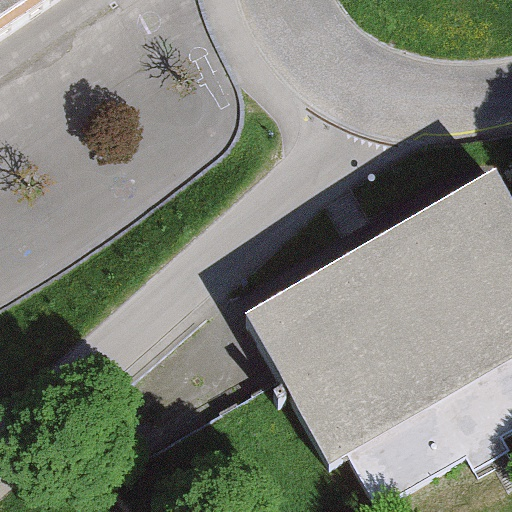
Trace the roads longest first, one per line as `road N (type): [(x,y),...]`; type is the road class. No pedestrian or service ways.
road 1 (residential): [(370,87),(294,198),(0,452)]
road 2 (residential): [(511,95),(422,102),(370,87)]
road 3 (residential): [(370,87),(308,46),(279,0)]
